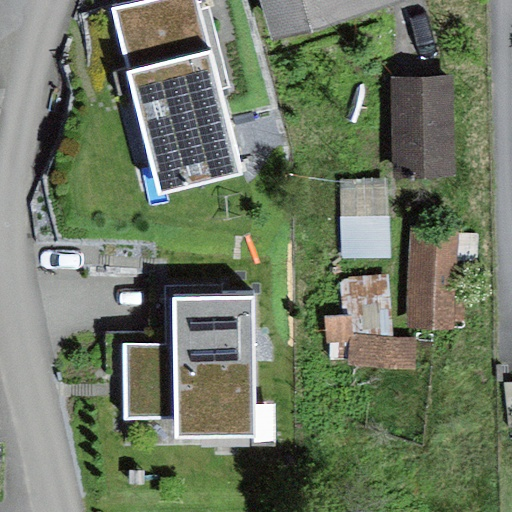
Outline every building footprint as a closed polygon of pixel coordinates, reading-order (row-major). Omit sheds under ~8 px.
[(198,0),(114,0),(133,75),(159,179),(241,157),(221,83),(231,80),(210,0),(198,0)] [(264,0),(270,21),(346,0),(264,0)] [(453,67),(389,70),(395,168),(458,165),(453,67)] [(388,183),(340,185),(343,255),(391,253),(388,183)] [(455,226),(413,224),(408,317),(451,319),(455,226)] [(254,284),(168,284),(168,333),(124,333),(125,390),(125,414),(178,413),(178,425),(255,425),(254,284)] [(352,325),(348,356),(412,364),(416,333),(352,325)]
